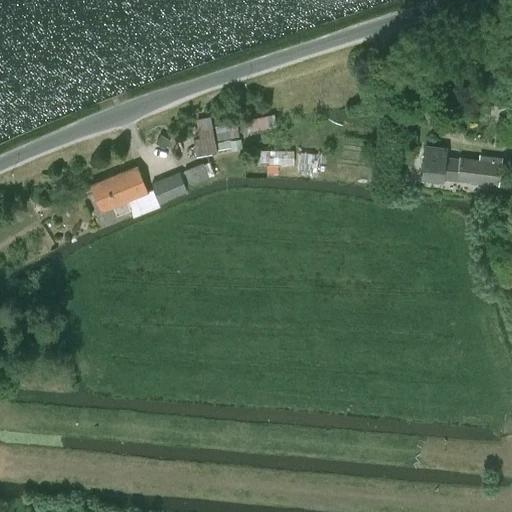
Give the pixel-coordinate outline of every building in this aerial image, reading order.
[(269,117),(240,123),(242,133),(271,127),(269,117)] [(218,139),(238,136),(236,123),(216,126),(218,139)] [(193,139),(196,155),(217,151),(217,150),(215,143),(214,134),(193,139)] [(160,135),(156,142),(163,146),(167,139),(160,135)] [(241,147),(240,138),(230,140),(231,147),(232,149),(241,147)] [(230,140),(215,143),(217,150),(231,147),(230,140)] [(498,184),(501,160),(480,157),(479,161),(444,157),(446,148),(426,145),(423,174),(498,184)] [(291,148),(265,149),(266,165),(292,163),(291,148)] [(209,161),(203,164),(209,177),(214,175),(209,161)] [(190,184),(209,177),(203,164),(203,162),(184,170),(190,184)] [(137,165),(91,184),(101,210),(113,205),(117,214),(130,209),(126,200),(147,191),(137,165)] [(154,188),(159,202),(187,191),(179,172),(151,182),(154,188)] [(147,191),(126,200),(130,209),(133,216),(160,205),(159,202),(154,188),(147,191)]
